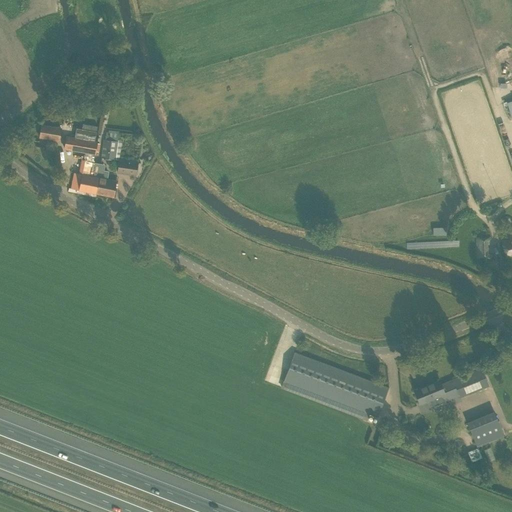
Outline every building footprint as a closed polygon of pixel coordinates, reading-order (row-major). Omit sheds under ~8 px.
[(39,138),(59,141),(61,128),(50,126),(42,124),(39,138)] [(67,136),(64,148),(78,151),(85,152),(95,154),(96,152),(97,143),(98,142),(95,141),(96,132),(82,129),(76,128),(75,135),(72,134),(71,137),(67,136)] [(105,132),(104,140),(105,140),(118,142),(118,140),(119,134),(108,132),(105,132)] [(101,158),(116,159),(118,142),(105,140),(104,140),(101,158)] [(72,179),(70,189),(96,194),(98,182),(92,180),(94,171),(91,170),(92,166),(93,166),(94,162),(94,161),(83,159),(81,159),(79,173),(74,172),(72,179)] [(118,173),(135,175),(137,161),(120,159),(118,173)] [(96,194),(113,197),(116,181),(108,179),(109,171),(104,170),(105,164),(94,162),(93,166),(92,166),(91,170),(94,171),(92,180),(98,182),(96,194)] [(434,235),(447,233),(446,226),(433,227),(434,235)] [(501,241),(506,257),(511,255),(511,230),(510,232),(509,234),(509,236),(509,239),(501,241)] [(476,237),(476,258),(491,258),(491,254),(489,254),(489,248),(488,248),(488,240),(491,240),(491,237),(476,237)] [(281,387),(281,388),(366,421),(369,414),(378,417),(388,389),(294,353),(283,381),(281,387)] [(439,381),(414,391),(420,404),(430,400),(432,405),(433,409),(447,404),(445,400),(458,395),(460,398),(489,386),(482,368),(441,385),(439,381)] [(467,422),(476,448),(504,437),(501,428),(494,411),(467,422)]
